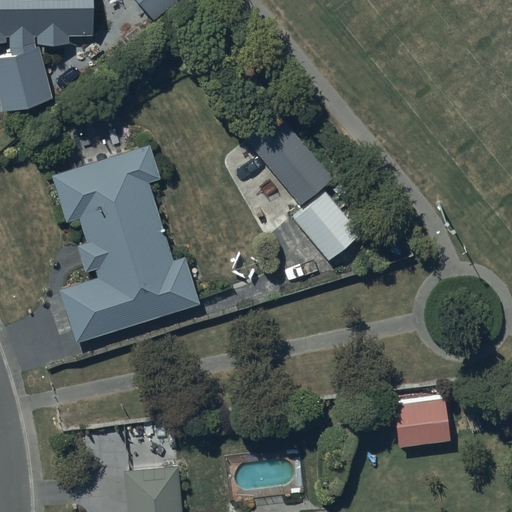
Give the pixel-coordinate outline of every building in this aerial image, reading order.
[(0,0),(0,45),(9,45),(9,35),(13,35),(13,57),(0,59),(0,100),(2,110),(54,100),(44,47),(36,48),(35,34),(45,34),(45,44),(69,43),(68,32),(97,31),(96,0),(0,0)] [(144,0),(155,10),(165,0),(144,0)] [(162,177),(152,145),(56,174),(70,220),(83,216),(91,240),(80,243),(87,269),(98,266),(102,276),(63,288),(79,339),(200,302),(186,255),(174,259),(150,180),(162,177)] [(329,189),(296,215),(333,260),(365,233),(329,189)] [(448,395),(396,404),(403,447),(456,438),(448,395)] [(185,511),(182,467),(127,471),(130,511),(185,511)]
